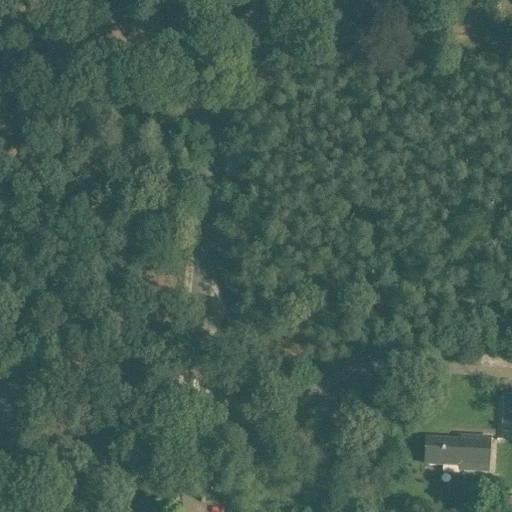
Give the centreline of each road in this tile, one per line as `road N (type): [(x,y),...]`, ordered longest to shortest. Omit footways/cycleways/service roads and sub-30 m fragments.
road 1 (unclassified): [(194,511),(206,154),(196,72),(172,0)]
road 2 (unknown): [(199,407),(258,416),(359,367),(503,372)]
road 3 (track): [(195,489),(11,481)]
road 4 (unknown): [(236,0),(230,90),(206,154)]
